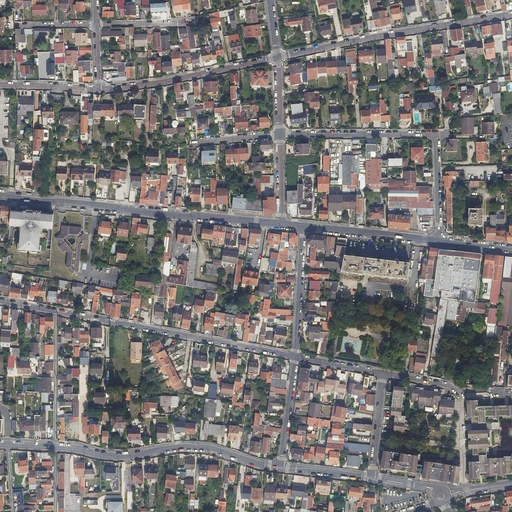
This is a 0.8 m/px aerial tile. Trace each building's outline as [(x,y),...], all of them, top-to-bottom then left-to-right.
[(23,10),(23,7),(23,1),(22,0),(14,0),(14,1),(16,1),(17,6),(18,6),(18,10),(23,10)] [(31,0),(32,7),(32,15),(46,15),(45,5),(35,5),(35,0),(31,0)] [(69,9),(69,4),(68,0),(58,0),(59,5),(59,7),(59,10),(64,10),(64,9),(69,9)] [(120,11),(120,13),(120,16),(124,16),(124,8),(123,8),(122,0),(113,0),(114,4),(117,4),(117,10),(120,11)] [(174,11),(184,10),(182,0),(179,0),(172,1),(174,11)] [(182,0),(184,10),(190,9),(188,0),(182,0)] [(336,8),(334,0),(319,0),(318,0),(320,13),(327,12),(327,9),(336,8)] [(399,4),(394,5),(390,6),(388,0),(385,0),(387,7),(390,6),(392,19),(401,18),(399,4)] [(406,14),(416,12),(413,0),(409,0),(403,1),(406,14)] [(432,0),(436,15),(447,13),(444,0),(432,0)] [(486,9),(485,6),(484,3),(480,4),(479,1),(475,2),(477,11),(486,9)] [(76,5),(75,5),(73,5),(73,10),(76,10),(76,11),(84,11),(84,2),(76,2),(76,5)] [(378,7),(377,2),(376,2),(372,3),(374,13),(373,13),(374,20),(370,21),(371,27),(390,24),(389,18),(385,18),(384,11),(378,12),(378,7)] [(108,7),(108,6),(105,6),(105,7),(103,7),(103,17),(114,17),(114,7),(108,7)] [(124,6),(125,10),(125,15),(136,15),(135,6),(132,6),(129,6),(124,6)] [(168,15),(168,11),(168,7),(160,7),(160,15),(168,15)] [(236,26),(233,9),(232,9),(219,11),(220,19),(224,19),(223,17),(228,15),(231,27),(236,26)] [(258,23),(257,16),(255,16),(255,10),(246,11),(247,24),(258,23)] [(221,25),(220,19),(219,11),(215,12),(216,19),(209,20),(211,27),(221,25)] [(286,26),(294,25),(302,24),(303,31),(311,30),(309,16),(301,18),(288,20),(286,20),(286,26)] [(350,19),(352,30),(357,29),(356,28),(363,27),(361,17),(350,19)] [(352,30),(350,19),(342,21),(345,33),(352,31),(352,30)] [(492,36),(497,35),(503,35),(501,24),(491,26),(492,36)] [(261,35),(260,30),(259,25),(245,28),(246,37),(261,35)] [(322,36),(327,35),(331,34),(330,26),(321,27),(322,36)] [(483,36),(487,35),(492,34),(490,26),(482,27),(483,36)] [(125,36),(125,35),(125,27),(122,27),(122,32),(120,32),(120,31),(103,32),(103,37),(118,37),(125,36)] [(190,49),(194,49),(194,46),(195,46),(195,44),(193,44),(193,41),(194,41),(192,28),(188,29),(188,27),(187,27),(187,32),(188,38),(189,44),(190,49)] [(35,44),(35,41),(35,37),(43,37),(43,34),(49,34),(49,29),(33,29),(33,45),(35,44)] [(183,39),(188,38),(187,32),(187,33),(186,29),(179,30),(180,34),(182,33),(183,39)] [(20,36),(20,30),(15,30),(16,43),(25,43),(25,36),(20,36)] [(461,30),(456,31),(450,31),(452,42),(462,40),(461,30)] [(160,53),(162,53),(162,49),(161,37),(160,32),(154,33),(156,50),(157,49),(159,49),(160,51),(160,53)] [(87,42),(86,42),(86,34),(76,34),(76,45),(87,45),(87,42)] [(148,45),(147,35),(134,35),(134,46),(148,45)] [(169,36),(161,37),(162,49),(169,48),(169,40),(170,40),(169,36)] [(216,52),(217,56),(224,55),(222,46),(220,46),(218,37),(213,38),(216,52)] [(60,46),(59,46),(58,46),(58,50),(54,50),(54,53),(60,53),(60,54),(64,54),(64,38),(60,38),(60,46)] [(396,50),(405,49),(404,41),(404,38),(395,38),(396,50)] [(492,38),(491,38),(490,38),(491,46),(484,47),(486,57),(495,56),(492,38)] [(431,51),(437,50),(443,50),(442,39),(430,41),(431,51)] [(405,49),(406,59),(407,68),(413,67),(413,60),(412,54),(411,41),(404,41),(405,49)] [(240,42),(235,43),(230,44),(232,52),(241,51),(240,42)] [(465,43),(465,47),(466,52),(466,54),(478,52),(478,54),(483,53),(482,43),(477,44),(476,42),(465,43)] [(454,56),(459,55),(458,48),(447,50),(449,57),(454,56)] [(377,62),(386,62),(386,49),(376,50),(377,62)] [(346,59),(346,61),(346,63),(355,63),(354,50),(345,51),(346,58),(351,58),(351,59),(346,59)] [(0,63),(5,63),(11,63),(11,51),(0,51),(0,63)] [(72,61),(78,61),(78,55),(78,51),(66,51),(66,56),(67,65),(73,65),(72,61)] [(181,63),(181,55),(180,51),(171,51),(171,53),(173,53),(173,55),(173,66),(182,65),(181,63)] [(360,62),(366,61),(373,61),(373,51),(359,51),(360,62)] [(38,52),(38,60),(49,59),(48,54),(48,52),(38,52)] [(112,57),(112,63),(118,63),(119,63),(121,63),(121,52),(110,52),(110,57),(112,57)] [(217,59),(217,56),(216,52),(212,53),(212,52),(206,53),(207,54),(201,55),(203,62),(217,59)] [(190,53),(181,55),(181,63),(186,62),(186,59),(190,58),(190,53)] [(61,57),(61,56),(61,54),(54,54),(54,59),(55,63),(55,64),(64,64),(64,57),(61,57)] [(192,64),(196,63),(200,63),(199,55),(191,56),(192,64)] [(454,56),(455,61),(456,69),(461,68),(459,60),(465,60),(464,55),(459,55),(454,56)] [(455,61),(454,56),(449,57),(444,58),(447,75),(451,74),(449,62),(455,61)] [(149,65),(152,65),(155,65),(155,72),(162,72),(162,59),(149,59),(149,65)] [(84,62),(78,61),(78,66),(83,66),(83,72),(89,72),(90,62),(84,62)] [(336,62),(337,73),(347,73),(346,65),(346,63),(346,61),(336,62)] [(317,73),(327,72),(326,62),(316,63),(317,73)] [(327,74),(337,73),(336,62),(326,62),(327,72),(327,74)] [(291,75),(298,74),(302,73),(300,63),(289,66),(291,75)] [(317,79),(317,73),(316,63),(307,64),(307,72),(307,79),(317,79)] [(347,73),(348,92),(349,94),(352,94),(352,92),(353,92),(352,83),(358,83),(357,77),(352,77),(351,65),(346,65),(347,73)] [(268,85),(267,78),(267,72),(251,72),(251,85),(268,85)] [(231,83),(235,83),(239,83),(239,74),(230,74),(231,83)] [(300,84),(298,74),(291,75),(289,76),(291,86),(300,84)] [(205,92),(212,92),(218,91),(217,81),(205,82),(205,92)] [(176,101),(178,101),(180,101),(180,92),(182,92),(182,83),(174,84),(176,101)] [(491,93),(494,92),(498,92),(498,84),(488,85),(488,87),(483,88),(484,93),(487,93),(487,97),(491,96),(491,93)] [(441,91),(441,94),(442,97),(447,96),(447,99),(452,98),(451,89),(441,91)] [(461,102),(468,101),(476,101),(475,89),(460,91),(461,102)] [(305,92),(305,98),(305,103),(309,103),(309,107),(320,107),(318,91),(308,92),(305,92)] [(435,108),(434,102),(434,97),(418,99),(419,110),(435,108)] [(411,119),(409,99),(404,99),(405,110),(399,110),(400,119),(411,119)] [(502,115),(502,107),(501,99),(493,99),(495,116),(502,115)] [(380,100),(379,100),(380,108),(380,120),(380,122),(388,121),(387,116),(385,116),(384,116),(384,111),(385,111),(385,104),(383,104),(383,100),(380,100)] [(454,111),(454,106),(453,101),(446,102),(446,111),(454,111)] [(117,116),(133,116),(133,106),(133,105),(122,104),(122,106),(117,106),(117,116)] [(292,115),(297,114),(303,113),(301,104),(290,104),(292,115)] [(93,105),(92,114),(92,118),(101,118),(101,116),(101,105),(93,105)] [(113,105),(101,105),(101,116),(113,116),(113,105)] [(196,110),(195,105),(191,106),(191,111),(176,112),(177,117),(194,117),(196,117),(196,110)] [(249,105),(241,106),(241,110),(241,113),(242,127),(250,127),(250,119),(247,119),(247,110),(250,109),(249,105)] [(133,106),(133,116),(133,119),(144,120),(145,106),(133,106)] [(231,107),(223,108),(223,115),(232,115),(231,110),(231,107)] [(42,108),(42,112),(42,117),(48,117),(48,119),(54,119),(53,108),(42,108)] [(341,121),(340,115),(340,108),(329,109),(330,122),(341,121)] [(370,109),(370,110),(371,121),(380,120),(380,108),(370,109)] [(371,121),(370,110),(360,111),(360,115),(361,123),(371,122),(371,121)] [(61,123),(69,123),(77,124),(78,113),(61,112),(61,123)] [(259,128),(264,128),(269,127),(269,118),(259,119),(259,128)] [(463,135),(469,135),(475,135),(475,134),(474,127),(473,118),(462,119),(463,135)] [(208,128),(208,119),(197,120),(195,120),(195,119),(194,119),(194,121),(193,121),(193,122),(193,125),(194,125),(195,125),(195,133),(197,133),(197,131),(197,125),(198,125),(198,129),(208,128)] [(494,124),(489,123),(483,123),(483,136),(485,136),(485,140),(494,140),(494,136),(494,124)] [(43,130),(42,130),(42,135),(33,135),(32,151),(39,151),(39,146),(40,146),(41,141),(42,141),(43,130)] [(456,139),(453,139),(450,139),(450,143),(447,143),(447,152),(457,151),(456,139)] [(260,149),(262,149),(265,149),(266,149),(273,149),(273,144),(269,141),(260,142),(260,149)] [(486,143),(481,143),(476,143),(475,155),(473,155),(473,159),(486,159),(486,143)] [(294,146),(294,155),(297,155),(308,155),(308,144),(296,144),(296,146),(294,146)] [(370,190),(375,190),(380,190),(380,149),(370,149),(370,147),(365,147),(365,155),(365,173),(365,184),(370,184),(370,190)] [(411,159),(418,159),(418,164),(423,163),(423,148),(411,147),(411,159)] [(217,161),(217,150),(201,151),(201,161),(217,161)] [(230,159),(234,159),(234,150),(224,150),(225,160),(226,159),(226,163),(230,163),(230,159)] [(150,163),(158,163),(158,151),(145,152),(145,163),(150,163)] [(252,163),(254,163),(261,163),(260,152),(255,152),(255,155),(253,155),(253,158),(252,158),(252,163)] [(175,164),(179,164),(179,153),(167,154),(168,164),(175,164)] [(342,155),(342,178),(342,185),(347,185),(350,184),(350,173),(350,155),(342,155)] [(357,173),(365,173),(365,155),(350,155),(350,173),(353,173),(357,173)] [(314,164),(297,166),(298,175),(315,172),(314,164)] [(32,165),(26,165),(20,165),(20,176),(24,176),(32,176),(32,168),(32,166),(32,165)] [(110,166),(109,174),(109,181),(116,182),(117,178),(124,179),(125,167),(110,166)] [(66,169),(62,169),(57,169),(57,179),(67,179),(66,169)] [(70,179),(83,180),(83,179),(83,169),(71,169),(70,179)] [(83,179),(88,179),(92,179),(93,169),(83,169),(83,179)] [(405,171),(405,186),(416,187),(416,172),(405,171)] [(109,181),(109,174),(99,173),(99,176),(99,178),(96,178),(96,184),(109,185),(109,181)] [(159,205),(160,193),(149,192),(149,198),(146,198),(146,187),(145,187),(145,174),(141,174),(139,204),(159,205)] [(253,175),(253,187),(253,198),(261,198),(260,183),(274,182),(274,175),(253,175)] [(452,231),(451,188),(451,182),(455,182),(455,175),(446,175),(446,176),(446,179),(445,179),(445,186),(446,186),(446,188),(447,229),(448,231),(452,231)] [(148,184),(161,185),(161,177),(149,176),(148,184)] [(317,193),(322,193),(328,192),(328,180),(317,180),(317,193)] [(405,186),(396,186),(388,186),(388,201),(388,207),(395,207),(433,208),(433,202),(432,202),(429,202),(429,187),(416,187),(405,186)] [(201,189),(196,189),(191,189),(190,202),(200,202),(201,189)] [(226,190),(217,190),(217,203),(227,203),(226,190)] [(160,191),(160,193),(159,205),(168,206),(168,199),(165,199),(166,192),(160,191)] [(217,203),(217,198),(217,192),(206,192),(206,203),(217,203)] [(297,202),(297,192),(286,192),(287,205),(297,205),(297,202)] [(124,202),(125,198),(125,194),(114,193),(114,201),(124,202)] [(231,209),(253,211),(253,200),(242,199),(243,195),(232,194),(231,209)] [(341,196),(328,195),(328,198),(328,203),(328,207),(328,211),(341,211),(341,209),(341,196)] [(341,209),(355,208),(355,197),(355,195),(341,196),(341,209)] [(262,198),(263,201),(263,212),(263,215),(270,216),(275,212),(274,196),(269,196),(269,198),(262,198)] [(253,200),(253,211),(263,212),(263,201),(253,200)] [(327,203),(321,203),(318,203),(319,218),(328,218),(328,211),(325,211),(325,207),(328,207),(328,203),(327,203)] [(298,205),(298,207),(298,210),(299,210),(299,215),(310,215),(310,205),(298,205)] [(1,206),(1,207),(1,216),(8,217),(7,223),(10,223),(11,206),(1,206)] [(17,240),(21,240),(25,241),(27,225),(24,225),(25,214),(29,215),(30,208),(20,207),(19,220),(17,240)] [(369,219),(376,219),(384,219),(384,208),(369,208),(369,219)] [(43,214),(41,214),(39,214),(38,226),(36,226),(34,249),(50,251),(54,210),(44,209),(43,214)] [(469,225),(475,225),(481,225),(481,209),(468,210),(469,225)] [(497,211),(497,216),(497,225),(505,225),(504,216),(500,216),(500,211),(497,211)] [(388,228),(398,230),(409,231),(410,217),(388,215),(388,228)] [(497,225),(497,216),(490,217),(490,226),(490,230),(490,229),(486,229),(486,234),(486,240),(497,241),(497,232),(497,230),(497,225)] [(132,234),(135,234),(138,235),(139,232),(148,233),(149,226),(140,225),(141,219),(133,218),(132,224),(133,224),(132,234)] [(98,232),(104,233),(110,234),(112,223),(99,222),(98,232)] [(129,224),(124,223),(120,223),(120,227),(118,226),(117,236),(127,237),(129,224)] [(500,232),(497,232),(497,241),(511,242),(511,223),(511,226),(509,227),(509,233),(506,233),(506,232),(504,232),(503,230),(500,230),(500,232)] [(75,272),(77,272),(78,272),(82,244),(83,244),(84,239),(79,239),(79,237),(81,235),(79,232),(81,231),(82,226),(62,224),(61,232),(55,237),(60,244),(59,246),(63,252),(66,250),(68,252),(66,267),(72,274),(75,272)] [(212,240),(212,238),(213,230),(201,229),(202,225),(198,224),(197,234),(202,234),(202,239),(212,240)] [(224,244),(226,231),(226,227),(214,226),(213,230),(212,238),(220,239),(219,243),(224,244)] [(191,244),(191,242),(193,229),(179,227),(177,242),(181,243),(181,244),(187,245),(187,244),(191,244)] [(248,229),(242,229),(239,252),(237,263),(233,284),(237,285),(243,250),(245,251),(246,239),(248,229)] [(262,230),(250,229),(250,237),(249,237),(249,239),(248,245),(259,246),(260,241),(256,241),(256,238),(260,238),(261,234),(262,230)] [(162,257),(165,258),(168,258),(171,234),(163,233),(160,257),(158,257),(157,265),(161,266),(162,257)] [(278,240),(281,240),(282,234),(269,233),(267,243),(278,244),(278,240)] [(295,234),(292,233),(289,233),(289,242),(289,245),(297,246),(298,237),(295,234)] [(327,238),(327,237),(320,236),(309,235),(307,238),(307,244),(314,244),(314,247),(317,247),(316,249),(326,250),(327,238)] [(326,250),(325,262),(334,262),(334,259),(329,258),(330,252),(328,252),(329,247),(333,247),(334,239),(327,238),(326,250)] [(344,255),(344,253),(346,239),(337,238),(335,254),(344,255)] [(195,242),(191,242),(191,244),(189,262),(188,266),(187,278),(186,286),(218,292),(219,284),(194,280),(198,248),(195,242)] [(306,260),(308,261),(316,261),(316,253),(316,249),(317,247),(314,247),(311,247),(310,258),(306,257),(306,260)] [(126,259),(128,249),(118,248),(116,257),(126,259)] [(434,255),(438,256),(438,249),(430,248),(428,264),(426,279),(428,279),(429,276),(431,276),(434,255)] [(457,312),(458,301),(464,252),(438,249),(438,256),(435,280),(434,290),(441,291),(440,298),(438,315),(437,319),(436,325),(431,356),(438,357),(443,317),(443,310),(457,312)] [(222,261),(237,263),(239,252),(223,250),(222,261)] [(462,302),(472,303),(475,303),(481,254),(464,252),(458,301),(462,302)] [(363,275),(365,258),(365,256),(359,255),(358,257),(354,257),(355,255),(344,253),(344,255),(342,263),(341,268),(340,278),(359,280),(360,274),(363,275)] [(493,271),(494,265),(495,256),(485,255),(483,272),(493,273),(493,271)] [(370,259),(365,258),(363,275),(371,276),(370,281),(407,286),(410,261),(403,260),(402,262),(381,260),(381,258),(370,256),(370,259)] [(495,256),(494,265),(498,266),(497,271),(501,272),(503,257),(495,256)] [(502,287),(509,288),(511,267),(511,258),(505,257),(502,287)] [(30,262),(15,259),(14,266),(30,268),(30,262)] [(176,285),(186,286),(187,278),(188,266),(189,262),(179,261),(179,265),(178,269),(181,270),(180,280),(169,278),(168,280),(168,283),(176,285)] [(288,262),(277,261),(277,266),(282,267),(283,265),(285,265),(285,269),(291,269),(291,262),(288,262)] [(220,265),(214,264),(207,263),(207,267),(205,267),(204,274),(220,276),(221,269),(220,269),(220,265)] [(426,279),(428,264),(423,264),(421,276),(419,275),(419,282),(425,282),(426,279)] [(259,272),(244,270),(241,283),(257,285),(259,272)] [(281,273),(281,271),(275,271),(273,282),(286,282),(285,277),(284,277),(284,273),(281,273)] [(308,276),(310,277),(313,277),(313,280),(317,280),(317,277),(328,278),(328,272),(310,271),(310,272),(308,272),(308,276)] [(493,273),(490,302),(498,303),(501,272),(497,271),(493,271),(493,273)] [(22,285),(22,282),(24,274),(17,273),(13,272),(12,277),(19,279),(18,284),(22,285)] [(25,295),(20,294),(20,298),(27,300),(31,276),(24,274),(22,282),(27,283),(25,295)] [(135,283),(141,284),(146,285),(146,287),(152,287),(153,276),(136,275),(135,283)] [(44,297),(44,294),(45,292),(46,292),(47,287),(41,286),(41,284),(42,285),(44,277),(41,277),(40,284),(38,296),(44,297)] [(9,292),(10,289),(11,282),(0,279),(0,289),(2,290),(4,291),(9,292)] [(434,290),(435,280),(428,279),(426,279),(425,282),(424,295),(433,297),(434,290)] [(65,301),(67,302),(68,296),(60,294),(61,287),(64,288),(65,283),(68,283),(68,281),(59,280),(57,293),(56,302),(65,304),(65,303),(65,301)] [(167,288),(168,283),(162,282),(156,281),(155,286),(164,287),(163,288),(161,288),(160,296),(166,297),(167,288)] [(309,291),(319,291),(320,282),(310,281),(309,291)] [(35,296),(38,296),(40,284),(36,283),(36,288),(31,287),(29,298),(33,298),(33,297),(33,295),(35,296)] [(176,285),(168,283),(167,288),(171,289),(170,298),(175,299),(176,288),(176,285)] [(279,284),(278,290),(278,296),(290,297),(291,285),(279,284)] [(96,286),(90,285),(88,298),(94,299),(96,286)] [(100,291),(113,293),(114,290),(103,287),(96,286),(94,299),(91,313),(95,314),(100,291)] [(258,293),(255,292),(255,295),(271,296),(272,291),(268,291),(269,287),(260,286),(258,293)] [(10,289),(9,292),(9,296),(20,298),(20,294),(13,292),(13,290),(10,289)] [(46,301),(56,302),(57,293),(48,291),(46,301)] [(319,299),(319,291),(309,291),(309,299),(319,299)] [(136,292),(134,292),(132,292),(131,302),(136,302),(136,307),(140,308),(141,295),(136,294),(136,292)] [(122,296),(122,302),(121,304),(129,305),(130,300),(127,300),(128,298),(126,298),(126,295),(123,294),(122,296)] [(205,295),(204,301),(204,306),(213,307),(214,296),(205,295)] [(262,316),(268,317),(269,308),(270,300),(265,299),(262,316)] [(121,304),(122,302),(119,301),(119,304),(115,304),(115,301),(112,300),(112,303),(110,314),(110,316),(120,318),(120,313),(121,306),(121,304)] [(204,306),(204,301),(196,300),(194,311),(203,313),(204,306)] [(471,313),(472,303),(462,302),(461,312),(457,312),(456,319),(455,326),(464,327),(465,316),(467,316),(468,312),(471,313)] [(321,311),(321,309),(321,307),(316,307),(316,303),(307,303),(307,311),(321,311)] [(164,308),(160,308),(157,308),(157,305),(156,305),(154,317),(162,318),(164,308)] [(189,315),(187,315),(186,315),(186,317),(183,316),(182,327),(189,328),(192,308),(190,308),(189,315)] [(275,319),(275,316),(275,314),(270,313),(271,311),(272,311),(272,313),(276,313),(276,314),(288,315),(289,310),(269,308),(268,317),(267,318),(275,319)] [(487,324),(496,325),(497,309),(489,308),(487,324)] [(147,311),(147,310),(143,310),(143,311),(140,310),(139,319),(151,320),(152,313),(149,313),(149,311),(147,311)] [(443,310),(443,317),(456,319),(457,312),(443,310)] [(224,326),(225,321),(226,314),(215,312),(215,316),(220,317),(219,325),(224,326)] [(311,320),(314,320),(318,320),(318,312),(309,312),(309,317),(311,317),(311,320)] [(248,315),(243,314),(237,313),(236,323),(242,323),(241,326),(246,327),(248,315)] [(226,314),(225,321),(235,323),(236,316),(226,314)] [(437,319),(438,315),(430,314),(428,324),(436,325),(437,319)] [(215,319),(210,318),(206,317),(204,328),(213,330),(215,319)] [(45,318),(45,319),(45,330),(49,330),(49,327),(53,327),(53,318),(45,318)] [(487,324),(488,319),(480,318),(480,325),(487,326),(487,324)] [(250,326),(248,334),(247,340),(251,341),(253,334),(254,334),(255,327),(259,327),(260,321),(252,320),(251,326),(250,326)] [(322,352),(325,353),(331,322),(322,322),(322,332),(319,332),(319,337),(324,338),(322,352)] [(84,328),(79,328),(79,338),(88,338),(88,330),(84,330),(84,328)] [(92,338),(97,338),(102,337),(102,328),(92,328),(92,338)] [(288,330),(276,328),(273,340),(277,341),(279,341),(278,343),(285,344),(288,330)] [(319,338),(319,337),(319,332),(319,329),(311,329),(310,338),(314,338),(319,338)] [(265,339),(269,339),(272,340),(273,333),(265,331),(265,335),(266,335),(265,339)] [(0,341),(0,342),(5,343),(10,343),(11,335),(1,334),(1,336),(0,341)] [(418,341),(408,339),(407,351),(411,352),(411,350),(416,351),(418,341)] [(155,355),(157,353),(164,350),(159,340),(150,344),(155,355)] [(140,353),(139,350),(139,342),(130,342),(130,358),(135,358),(135,353),(140,353)] [(38,344),(30,343),(30,356),(35,356),(35,352),(37,352),(37,347),(38,347),(38,344)] [(45,345),(45,350),(45,355),(53,355),(53,346),(52,346),(46,345),(45,345)] [(157,353),(160,359),(167,356),(164,350),(157,353)] [(237,364),(237,358),(238,355),(231,354),(230,365),(236,366),(237,364)] [(7,367),(14,368),(15,356),(7,355),(7,367)] [(20,362),(22,362),(23,363),(23,373),(29,373),(30,356),(20,355),(20,362)] [(193,366),(199,367),(205,367),(207,356),(194,355),(193,366)] [(160,359),(163,366),(170,362),(167,356),(160,359)] [(223,372),(225,359),(217,358),(215,371),(223,372)] [(426,359),(416,358),(414,370),(414,374),(418,374),(419,368),(425,369),(426,359)] [(163,366),(166,372),(174,369),(170,362),(163,366)] [(53,370),(53,366),(53,363),(45,363),(45,370),(43,370),(43,375),(49,375),(49,370),(53,370)] [(101,373),(102,369),(102,364),(91,364),(91,373),(101,373)] [(279,377),(280,372),(281,367),(277,366),(277,364),(274,364),(272,371),(272,376),(279,377)] [(457,365),(450,364),(449,372),(448,374),(454,375),(454,371),(456,371),(457,365)] [(72,380),(72,377),(72,368),(68,368),(68,376),(62,376),(62,373),(58,373),(58,380),(61,380),(71,380),(72,380)] [(331,368),(327,368),(327,371),(323,371),(322,381),(318,381),(318,385),(317,392),(320,393),(324,393),(324,391),(327,391),(327,394),(334,395),(334,392),(337,393),(337,395),(340,396),(344,396),(346,385),(342,385),(339,384),(339,381),(342,382),(344,374),(340,374),(341,370),(337,369),(336,380),(329,379),(326,379),(326,376),(330,376),(331,368)] [(166,372),(170,378),(177,375),(174,369),(166,372)] [(307,383),(308,383),(309,374),(310,370),(301,369),(299,382),(307,383)] [(231,386),(234,386),(235,377),(236,372),(233,371),(232,377),(227,377),(225,385),(231,386)] [(267,378),(266,382),(271,383),(272,377),(272,376),(272,371),(268,371),(268,372),(266,372),(262,371),(261,378),(267,378)] [(448,380),(448,376),(448,374),(449,372),(442,371),(441,379),(448,380)] [(357,381),(356,384),(353,384),(349,383),(348,394),(351,395),(354,395),(357,396),(361,397),(362,392),(363,385),(360,385),(361,374),(354,373),(353,380),(357,381)] [(313,384),(318,385),(318,381),(319,375),(309,374),(308,383),(313,384)] [(177,375),(170,378),(175,390),(182,386),(177,375)] [(368,393),(375,395),(376,390),(371,390),(370,391),(366,390),(369,375),(365,375),(363,385),(362,392),(365,393),(368,393)] [(510,389),(511,388),(511,376),(504,376),(503,388),(510,389)] [(233,391),(233,392),(241,393),(242,388),(239,388),(240,382),(243,383),(243,379),(235,377),(234,386),(233,391)] [(270,386),(285,389),(286,379),(272,377),(271,383),(270,386)] [(41,392),(44,393),(44,381),(39,381),(39,389),(37,388),(36,392),(41,392)] [(201,382),(194,381),(193,390),(204,391),(205,382),(201,381),(201,382)] [(221,383),(211,381),(209,396),(219,397),(221,383)] [(306,391),(307,383),(299,382),(298,389),(306,391)] [(286,389),(285,389),(270,386),(269,395),(275,396),(277,397),(278,394),(275,394),(275,391),(286,393),(286,389)] [(396,424),(403,425),(404,423),(404,420),(404,416),(400,416),(400,413),(401,409),(401,405),(402,398),(403,395),(403,391),(403,387),(393,386),(392,391),(395,391),(394,396),(392,395),(391,405),(393,406),(393,410),(390,409),(390,414),(394,415),(394,420),(396,420),(396,424)] [(74,398),(74,402),(78,402),(78,394),(72,394),(72,387),(64,387),(64,398),(74,398)] [(415,390),(412,389),(411,402),(417,403),(417,404),(432,406),(432,405),(439,405),(438,414),(445,415),(446,413),(452,414),(454,401),(450,401),(450,398),(443,397),(443,400),(443,402),(439,402),(439,399),(440,393),(436,392),(437,390),(416,387),(415,390)] [(308,402),(309,398),(310,393),(301,392),(300,401),(308,402)] [(105,402),(105,398),(105,393),(95,393),(95,402),(105,402)] [(374,408),(375,395),(368,393),(367,398),(366,404),(369,404),(369,407),(374,408)] [(274,399),(275,396),(269,395),(267,409),(271,409),(271,406),(279,407),(280,400),(274,399)] [(177,396),(161,396),(161,402),(161,405),(170,405),(170,407),(176,406),(176,405),(177,405),(177,396)] [(472,423),(474,423),(485,423),(485,419),(488,419),(492,418),(496,418),(503,418),(506,418),(510,418),(511,417),(511,405),(477,406),(477,400),(466,401),(467,417),(471,417),(472,423)] [(144,401),(144,413),(146,413),(146,415),(148,415),(149,406),(157,406),(157,402),(144,401)] [(255,409),(259,409),(260,401),(257,401),(252,401),(251,405),(256,405),(255,409)] [(66,417),(75,417),(79,418),(79,402),(78,402),(74,402),(65,402),(65,405),(75,406),(75,414),(66,414),(66,417)] [(217,403),(211,403),(205,402),(204,417),(215,418),(217,403)] [(321,404),(310,403),(308,417),(319,419),(321,404)] [(333,406),(330,422),(344,423),(346,409),(333,406)] [(75,435),(64,435),(64,441),(79,442),(79,418),(75,417),(75,435)] [(125,417),(118,417),(111,417),(111,428),(125,428),(125,417)] [(313,427),(318,427),(319,420),(319,419),(308,417),(307,417),(306,422),(306,423),(314,424),(313,427)] [(19,430),(34,430),(34,420),(19,420),(19,430)] [(319,420),(318,427),(321,428),(322,424),(330,426),(330,422),(319,420)] [(209,424),(209,423),(209,422),(205,421),(205,424),(204,424),(203,433),(214,434),(215,425),(209,424)] [(99,423),(87,423),(87,433),(99,433),(99,423)] [(185,432),(186,423),(175,423),(175,432),(185,432)] [(195,423),(186,423),(185,432),(185,434),(195,434),(195,423)] [(332,433),(341,434),(341,424),(336,424),(336,423),(333,423),(332,433)] [(225,426),(215,425),(214,434),(223,435),(225,426)] [(264,426),(258,425),(253,425),(251,439),(253,439),(255,430),(264,431),(264,429),(264,426)] [(229,426),(227,439),(238,440),(238,435),(241,435),(242,428),(239,427),(229,426)] [(306,427),(302,426),(298,426),(296,434),(305,435),(306,427)] [(132,438),(136,438),(140,438),(140,429),(128,428),(128,439),(132,439),(132,438)] [(157,437),(162,437),(167,438),(168,429),(157,428),(157,437)] [(480,474),(483,473),(483,471),(487,471),(487,472),(487,474),(490,474),(490,476),(494,476),(494,474),(497,473),(498,476),(501,476),(501,474),(505,473),(505,472),(508,472),(508,474),(511,474),(511,472),(511,471),(511,453),(511,454),(511,456),(504,456),(504,458),(487,458),(486,455),(489,455),(488,430),(470,430),(470,434),(468,434),(468,438),(470,438),(470,441),(468,441),(468,445),(470,445),(470,446),(470,448),(472,448),(473,455),(473,462),(469,462),(470,479),(480,478),(480,474)] [(369,452),(370,445),(343,443),(344,437),(359,439),(359,436),(358,436),(354,436),(346,435),(346,434),(341,434),(332,433),(328,433),(326,448),(333,449),(369,452)] [(304,436),(297,435),(290,434),(290,438),(300,440),(299,445),(303,446),(304,436)] [(262,442),(261,452),(263,452),(263,454),(266,455),(266,453),(269,453),(271,438),(263,437),(262,442)] [(257,452),(261,452),(262,442),(259,442),(259,440),(256,440),(256,442),(252,441),(250,451),(257,452)] [(310,447),(310,449),(310,450),(305,450),(304,459),(313,460),(314,447),(310,447)] [(324,460),(325,452),(326,448),(318,447),(316,459),(324,460)] [(332,451),(333,449),(326,448),(325,452),(331,453),(329,462),(338,464),(340,452),(332,451)] [(291,455),(291,456),(291,457),(293,458),(301,460),(303,451),(291,449),(291,455)] [(443,481),(457,483),(459,466),(424,461),(424,465),(417,464),(418,456),(411,455),(411,456),(407,456),(407,454),(383,450),(382,458),(381,458),(380,462),(381,463),(381,465),(384,465),(384,468),(388,468),(388,466),(391,466),(391,469),(395,469),(395,467),(398,468),(402,468),(401,471),(412,472),(412,470),(416,470),(415,473),(422,474),(422,475),(426,476),(425,478),(429,479),(430,476),(433,477),(432,479),(436,480),(437,477),(440,478),(443,478),(443,481)] [(348,465),(353,465),(358,466),(359,456),(349,455),(348,465)] [(20,473),(28,473),(28,472),(28,460),(24,460),(25,459),(19,459),(20,473)] [(186,468),(190,469),(194,469),(195,459),(186,459),(186,468)] [(75,475),(84,474),(84,469),(84,463),(75,463),(75,475)] [(208,476),(208,465),(200,464),(199,476),(208,476)] [(218,466),(208,465),(208,476),(218,477),(218,466)] [(147,478),(152,478),(158,478),(158,467),(147,467),(147,478)] [(119,468),(113,468),(106,468),(106,479),(119,479),(119,468)] [(84,469),(84,474),(84,477),(93,477),(93,469),(84,469)] [(133,483),(138,483),(143,483),(142,469),(132,470),(133,483)] [(35,471),(35,472),(35,480),(45,480),(49,480),(49,471),(35,471)] [(176,475),(171,475),(166,475),(166,486),(175,487),(176,475)] [(185,489),(189,489),(193,489),(194,480),(185,479),(185,489)] [(51,480),(49,480),(45,480),(45,484),(40,484),(40,488),(52,488),(52,484),(51,484),(51,480)] [(316,489),(321,489),(326,490),(326,492),(328,493),(330,482),(317,480),(316,489)] [(306,510),(308,496),(309,487),(292,485),(291,496),(303,497),(303,500),(302,509),(306,510)] [(276,488),(271,487),(265,487),(264,499),(275,501),(275,498),(276,488)] [(362,502),(362,501),(363,497),(362,497),(363,488),(358,487),(358,489),(349,488),(348,496),(360,497),(360,502),(362,502)] [(288,488),(276,488),(275,498),(287,499),(288,488)] [(22,489),(12,489),(13,495),(16,495),(17,506),(23,506),(22,489)] [(36,489),(36,492),(36,497),(41,497),(41,493),(53,492),(53,489),(36,489)] [(253,497),(253,499),(253,500),(261,500),(261,490),(252,489),(251,497),(253,497)] [(176,494),(175,494),(171,494),(167,493),(165,505),(170,506),(171,501),(174,501),(176,494)] [(363,497),(362,501),(365,501),(365,511),(369,511),(370,504),(371,504),(371,502),(374,502),(375,495),(363,494),(363,497)] [(313,497),(308,496),(306,510),(308,510),(318,511),(318,510),(323,511),(324,507),(311,506),(313,497)] [(472,504),(472,505),(472,507),(478,506),(480,506),(480,505),(490,503),(490,498),(470,502),(471,505),(472,504)]
